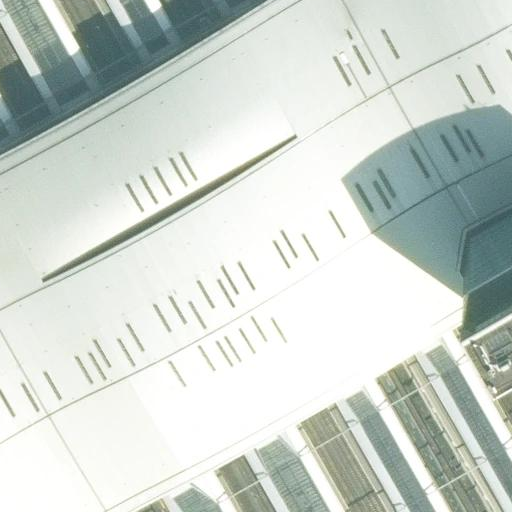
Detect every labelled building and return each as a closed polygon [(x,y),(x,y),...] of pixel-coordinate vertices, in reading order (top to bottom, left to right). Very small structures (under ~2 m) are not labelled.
[(511,0),(241,0),(224,10),(190,29),(181,33),(144,55),(126,65),(102,78),(53,105),(30,119),(20,124),(0,135),(0,511),(70,511),(103,494),(119,485),(128,480),(149,468),(170,456),(202,438),(257,407),(323,369),(342,358),(360,349),(422,313),(481,280),(485,270),(482,264),(484,262),(492,212),(511,198),(511,0)] [(0,0),(0,8),(19,45),(53,105),(102,78),(69,16),(59,0),(0,0)] [(112,0),(144,55),(181,33),(162,0),(112,0)] [(217,0),(224,10),(241,0),(217,0)] [(0,135),(20,124),(0,87),(0,135)] [(511,200),(492,212),(484,262),(498,287),(503,296),(507,303),(511,300),(511,322),(508,325),(511,331),(511,200)] [(409,339),(509,511),(511,511),(511,429),(448,317),(441,303),(401,326),(409,339)] [(331,384),(404,511),(453,511),(368,363),(360,349),(323,369),(331,384)] [(349,511),(288,408),(280,393),(231,420),(240,435),(284,511),(349,511)] [(202,438),(149,468),(157,482),(174,511),(242,511),(210,453),(202,438)] [(119,485),(78,508),(79,511),(134,511),(128,500),(119,485)]
